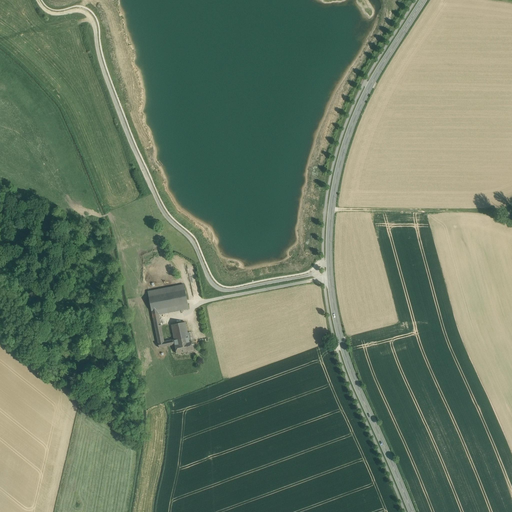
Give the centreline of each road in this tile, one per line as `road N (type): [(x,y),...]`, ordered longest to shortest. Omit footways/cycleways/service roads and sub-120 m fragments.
road 1 (secondary): [(412,511),(345,348),(328,260),(332,201),(358,113),(423,0)]
road 2 (track): [(328,260),(310,273),(234,289),(214,285),(142,166),(107,79),(93,16),(79,8),(52,13),(38,0)]
road 3 (track): [(193,306),(329,277)]
